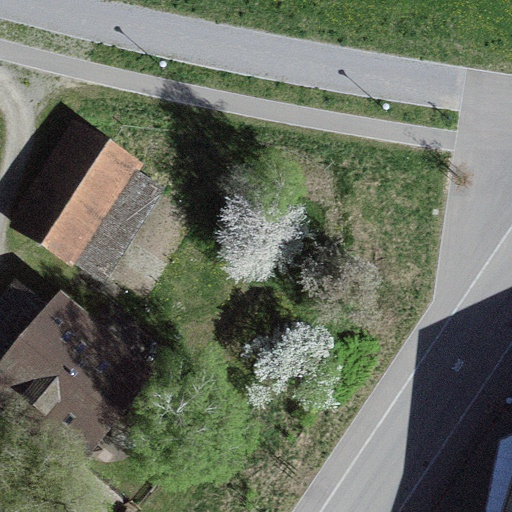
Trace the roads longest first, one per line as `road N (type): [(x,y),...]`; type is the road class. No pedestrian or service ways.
road 1 (residential): [(511,102),(17,0)]
road 2 (residential): [(359,511),(511,291)]
